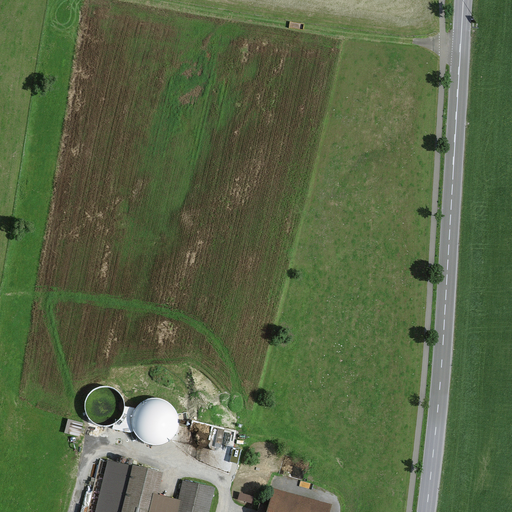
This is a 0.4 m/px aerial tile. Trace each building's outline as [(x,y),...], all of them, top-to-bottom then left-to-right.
[(100,413),(93,413),(94,423),(125,421),(124,397),(103,399),(103,407),(99,407),(100,413)] [(159,474),(133,468),(121,511),(174,511),(177,501),(154,495),(159,474)] [(182,483),(175,511),(206,511),(211,489),(182,483)] [(242,487),(240,499),(255,502),(258,490),(242,487)] [(269,511),(327,511),(328,510),(275,493),(269,511)]
